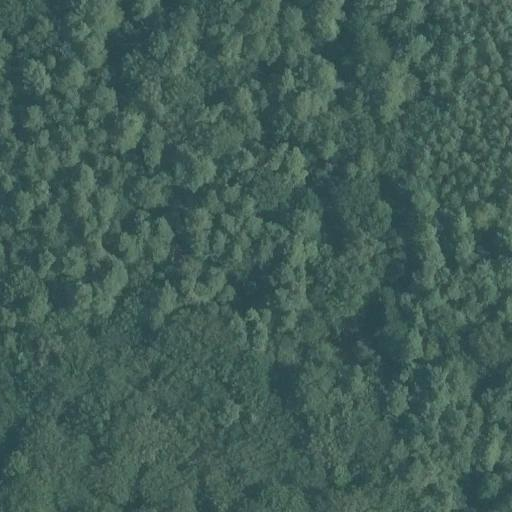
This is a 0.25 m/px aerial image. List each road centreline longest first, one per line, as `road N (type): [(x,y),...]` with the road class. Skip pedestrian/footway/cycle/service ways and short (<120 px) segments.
road 1 (track): [(438,0),(383,511)]
road 2 (track): [(0,426),(306,511)]
